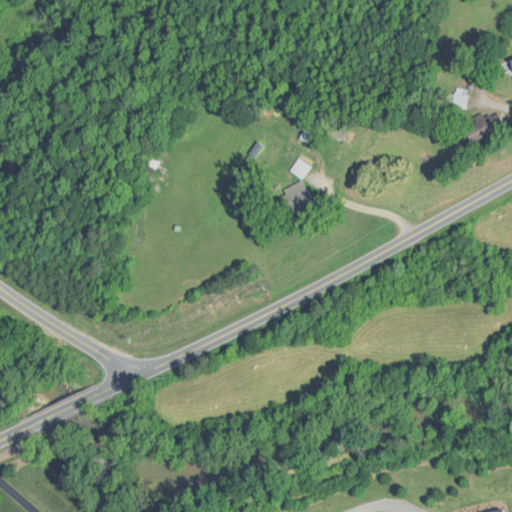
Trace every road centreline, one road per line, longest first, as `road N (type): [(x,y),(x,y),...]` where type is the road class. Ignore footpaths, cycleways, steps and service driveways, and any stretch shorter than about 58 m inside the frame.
road 1 (residential): [(0,442),(231,332),(511,179)]
road 2 (residential): [(133,378),(0,286)]
